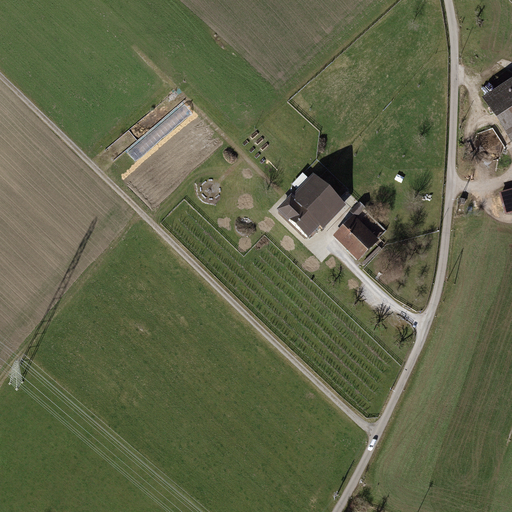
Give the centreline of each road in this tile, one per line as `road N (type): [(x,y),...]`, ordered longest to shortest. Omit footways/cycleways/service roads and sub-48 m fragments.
road 1 (unclassified): [(337,511),(426,326),(440,270),(451,188),(448,0)]
road 2 (track): [(0,74),(377,434)]
road 3 (track): [(426,326),(322,237)]
